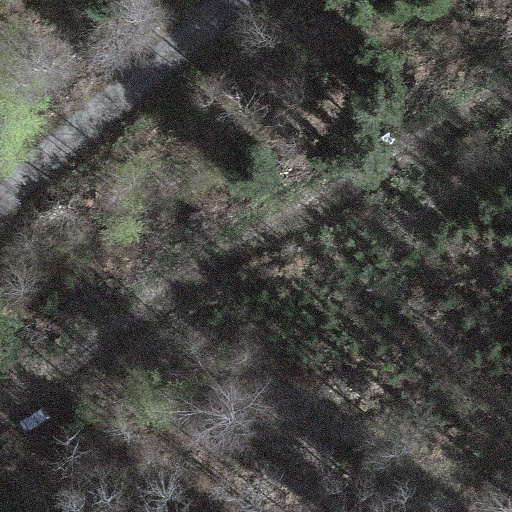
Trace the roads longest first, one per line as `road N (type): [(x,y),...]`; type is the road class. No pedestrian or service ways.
road 1 (track): [(0,405),(37,376),(511,104)]
road 2 (unclassified): [(232,0),(0,197)]
